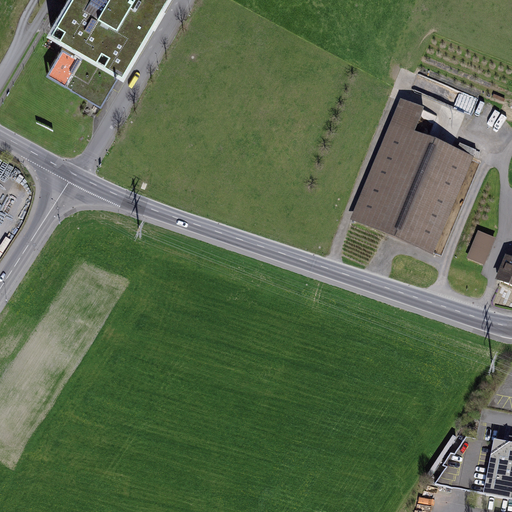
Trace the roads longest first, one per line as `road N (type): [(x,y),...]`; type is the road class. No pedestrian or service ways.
road 1 (tertiary): [(73,174),(155,211),(511,328)]
road 2 (residential): [(0,288),(73,174)]
